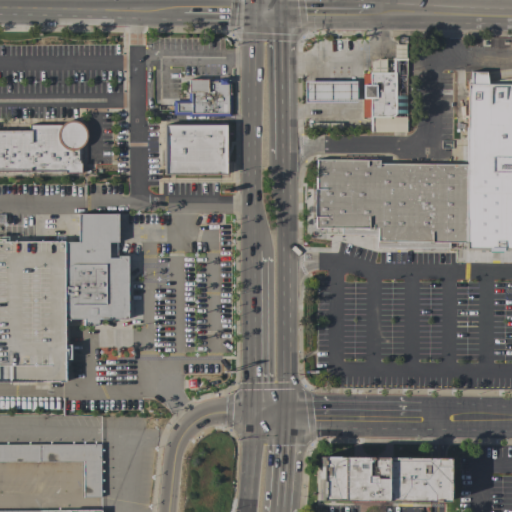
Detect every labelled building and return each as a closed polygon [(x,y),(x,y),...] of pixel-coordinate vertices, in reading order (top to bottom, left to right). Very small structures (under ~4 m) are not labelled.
[(462,250),(465,84),(470,84),(470,71),(489,72),(489,94),(476,95),(475,160),(511,161),(511,258),(505,259),(505,251),(462,250)] [(368,98),(360,98),(360,84),(368,84),(368,72),(394,72),(394,113),(390,117),(368,116),(368,98)] [(511,72),(489,72),(489,94),(476,95),(475,160),(511,161),(511,72)] [(187,115),(172,115),(172,100),(187,100),(186,79),(230,79),(230,94),(231,96),(231,111),(230,113),(230,116),(187,116),(187,115)] [(354,102),(303,102),(303,81),(354,81),(354,102)] [(0,131),(28,131),(28,125),(60,125),(63,123),(67,121),(70,121),(74,121),(78,123),(81,125),(83,128),(85,132),(85,137),(84,141),(82,144),(78,148),(78,163),(80,163),(80,173),(63,173),(63,171),(0,171),(0,131)] [(225,124),(225,175),(162,175),(162,125),(225,124)] [(315,159),(377,160),(377,164),(374,235),(340,235),(340,229),(326,228),(327,189),(319,189),(314,189),(315,159)] [(377,164),(412,165),(411,209),(411,248),(394,248),(395,218),(375,217),(377,164)] [(412,165),(464,165),(461,244),(448,243),(448,249),(431,249),(432,209),(411,209),(412,165)] [(314,229),(326,228),(327,189),(319,189),(311,189),(311,217),(314,217),(314,229)] [(411,209),(432,209),(431,249),(411,248),(411,209)] [(0,236),(6,236),(6,241),(76,241),(76,214),(116,214),(116,256),(126,256),(126,319),(96,319),(96,326),(82,326),(82,319),(62,319),(62,345),(68,345),(68,359),(63,359),(63,383),(0,383),(0,236)] [(375,217),(395,218),(394,248),(375,247),(375,217)] [(0,462),(0,444),(99,444),(99,497),(82,497),(82,462),(0,462)] [(445,458),(445,502),(318,500),(319,457),(445,458)]
